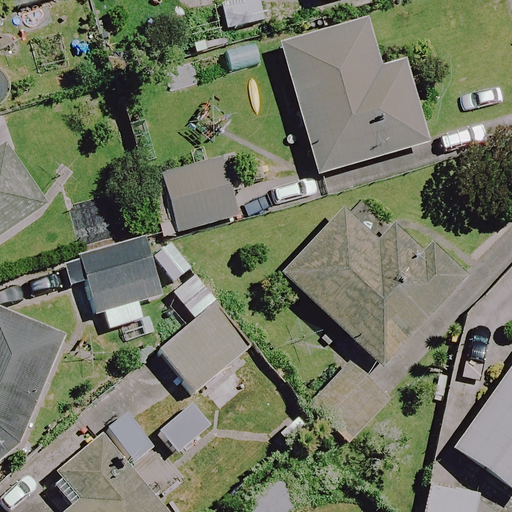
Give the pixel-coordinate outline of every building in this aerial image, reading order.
[(62,0),(8,0),(13,15),(62,0)] [(259,0),(218,0),(224,39),(264,34),(259,0)] [(311,0),(315,10),(348,0),(311,0)] [(375,75),(361,29),(277,54),(316,183),(424,151),(399,68),(375,75)] [(246,76),(236,41),(196,52),(205,87),(246,76)] [(73,98),(35,111),(47,145),(85,132),(73,98)] [(0,247),(46,217),(12,149),(0,155),(0,247)] [(236,219),(223,160),(154,175),(167,234),(236,219)] [(462,287),(389,217),(359,248),(338,228),(283,285),(378,376),(462,287)] [(161,299),(143,239),(60,263),(72,303),(88,298),(93,318),(161,299)] [(243,357),(208,314),(155,357),(191,400),(243,357)] [(57,343),(0,322),(0,469),(16,456),(57,343)] [(511,370),(451,459),(511,501),(511,370)] [(149,511),(98,451),(45,496),(58,511),(149,511)] [(285,473),(238,511),(296,511),(309,502),(285,473)] [(428,490),(422,511),(473,511),(476,502),(428,490)]
